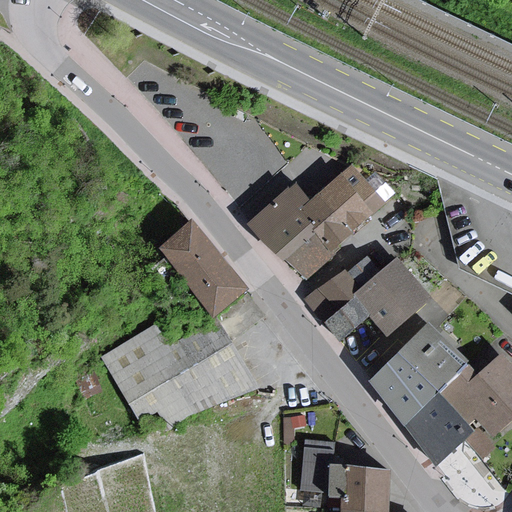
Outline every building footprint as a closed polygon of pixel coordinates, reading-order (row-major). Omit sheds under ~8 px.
[(384,204),(353,166),(309,202),(299,210),(317,232),(330,248),(335,244),(373,213),(384,204)] [(511,214),(486,202),(439,179),(459,267),(511,293),(511,214)] [(295,186),(291,189),(250,222),(284,259),(288,255),(317,232),(299,210),(309,202),(295,186)] [(225,263),(193,223),(162,247),(214,313),(245,289),(225,263)] [(336,256),(330,248),(317,232),(288,255),(308,279),(336,256)] [(347,274),(360,289),(380,273),(367,258),(347,274)] [(360,289),(354,295),(355,297),(369,314),(371,316),(385,333),(430,297),(398,258),(380,273),(360,289)] [(354,295),(360,289),(347,274),(344,270),(320,290),(337,311),(355,297),(354,295)] [(325,321),(337,311),(320,290),(308,300),(325,321)] [(264,320),(245,296),(211,321),(230,345),(264,320)] [(355,297),(337,311),(325,321),(340,338),(369,314),(355,297)] [(184,418),(255,391),(230,345),(211,321),(172,346),(156,326),(100,360),(137,426),(152,417),(164,437),(184,418)] [(404,352),(440,392),(468,367),(449,345),(432,326),(404,352)] [(384,398),(405,422),(440,392),(404,352),(369,382),(384,398)] [(511,365),(503,356),(478,378),(468,367),(440,392),(468,424),(472,421),(476,418),(491,435),(511,416),(511,365)] [(439,460),(452,448),(465,437),(473,430),(468,424),(440,392),(405,422),(439,460)] [(305,417),(282,421),(286,448),(295,447),(292,432),(307,429),(305,417)] [(303,487),(330,490),(333,466),(335,445),(307,442),(303,487)] [(345,495),(348,468),(333,466),(330,490),(330,494),(345,495)] [(390,473),(348,468),(345,495),(343,510),(362,511),(386,511),(389,482),(390,473)]
